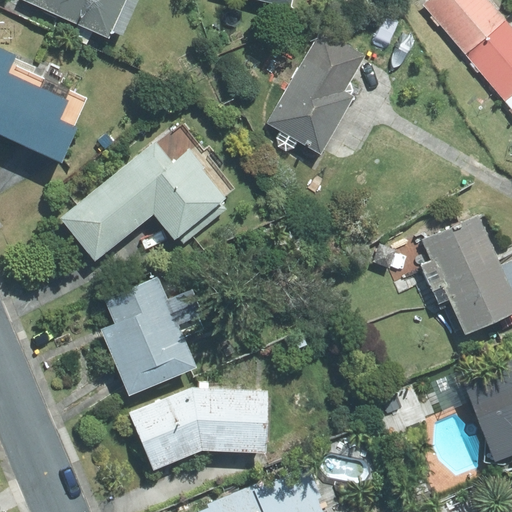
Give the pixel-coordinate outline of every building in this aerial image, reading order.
[(32,0),(110,34),(124,0),(32,0)] [(490,0),(426,0),(424,3),(466,52),(506,18),(490,0)] [(511,24),(506,18),(466,52),(507,99),(511,94),(511,24)] [(323,26),(269,121),(321,151),(355,92),(345,86),(366,51),(323,26)] [(0,44),(0,127),(63,156),(79,123),(61,115),(69,97),(8,69),(16,52),(0,44)] [(157,138),(61,214),(95,256),(155,209),(176,234),(229,192),(190,143),(172,157),(157,138)] [(479,212),(422,238),(464,329),(511,307),(511,257),(502,262),(479,212)] [(103,325),(130,389),(196,361),(185,334),(204,326),(198,312),(204,309),(194,285),(169,296),(159,273),(105,297),(115,320),(103,325)] [(511,355),(464,374),(495,454),(511,447),(511,355)] [(194,382),(130,409),(154,466),(204,445),(267,447),(269,385),(194,382)] [(308,464),(192,511),(326,511),(319,495),(321,494),(308,464)] [(511,511),(511,508),(508,510),(505,502),(482,511),(511,511)]
